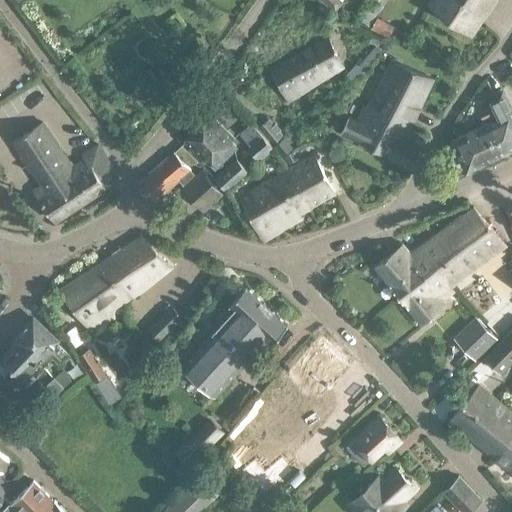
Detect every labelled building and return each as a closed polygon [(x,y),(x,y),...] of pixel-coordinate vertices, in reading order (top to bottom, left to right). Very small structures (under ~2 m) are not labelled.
[(321,0),(334,12),(343,2),(341,0),(321,0)] [(428,0),(426,4),(472,36),(496,0),(428,0)] [(395,26),(377,17),(371,28),(389,38),(395,26)] [(353,27),(357,23),(354,19),(349,20),(348,25),(353,27)] [(288,101),(344,67),(327,37),(269,67),(288,101)] [(349,116),(341,133),(411,168),(426,141),(409,131),(434,77),(391,60),(367,106),(363,104),(356,119),(349,116)] [(352,81),(363,70),(358,65),(356,63),(345,74),(352,81)] [(491,103),(498,117),(484,123),(499,156),(511,149),(511,114),(511,111),(511,107),(502,87),(487,94),(491,103)] [(498,117),(491,103),(478,109),(484,123),(498,117)] [(208,115),(183,139),(189,145),(186,148),(195,157),(199,154),(209,164),(236,137),(215,116),(212,119),(208,115)] [(248,143),(260,132),(245,115),(238,123),(244,129),(239,133),(248,143)] [(285,137),(269,118),(257,127),(273,146),(284,137),(285,137)] [(42,121),(13,141),(41,185),(33,190),(55,220),(117,179),(99,144),(83,155),(84,158),(72,166),(42,121)] [(484,123),(450,139),(463,165),(472,169),(499,156),(484,123)] [(260,132),(248,143),(245,145),(260,161),(274,149),(260,132)] [(293,148),(284,137),(273,146),(281,157),(293,148)] [(173,150),(137,181),(154,202),(179,180),(184,185),(182,187),(203,211),(203,212),(224,193),(202,168),(195,174),(182,160),(184,157),(191,164),(196,163),(198,161),(182,145),(175,152),(173,150)] [(314,153),(278,174),(290,195),(301,214),(311,208),(313,206),(336,193),(314,153)] [(210,174),(226,191),(248,171),(236,157),(218,174),(215,170),(210,174)] [(278,174),(239,196),(251,218),(289,198),(288,197),(290,195),(278,174)] [(288,197),(289,198),(251,218),(264,240),(303,217),(301,214),(290,195),(288,197)] [(441,258),(460,280),(507,245),(474,205),(427,239),(441,258)] [(136,292),(172,266),(142,235),(99,263),(114,280),(128,297),(136,292)] [(441,258),(427,239),(409,252),(402,243),(373,264),(397,294),(441,258)] [(460,280),(441,258),(397,294),(421,323),(445,304),(443,300),(455,291),(452,286),(460,280)] [(114,280),(99,263),(59,289),(74,309),(114,280)] [(128,297),(114,280),(74,309),(90,331),(111,315),(114,307),(128,297)] [(201,383),(267,305),(246,286),(228,305),(233,309),(213,332),(217,336),(186,369),(201,383)] [(147,329),(140,335),(153,349),(160,342),(159,342),(184,318),(171,305),(147,328),(147,329)] [(288,325),(267,305),(201,383),(215,396),(267,340),(271,343),(288,325)] [(60,364),(70,353),(57,341),(59,339),(33,314),(9,339),(13,343),(15,341),(43,366),(52,357),(60,364)] [(478,356),(496,339),(475,319),(458,336),(478,356)] [(511,360),(511,327),(482,358),(499,374),(511,360)] [(320,336),(287,372),(313,398),(299,413),(312,424),(332,402),(325,396),(351,366),(320,336)] [(15,341),(13,343),(0,356),(0,357),(24,380),(32,372),(36,375),(44,367),(43,366),(15,341)] [(107,374),(90,347),(77,355),(94,382),(95,382),(106,374),(107,374)] [(73,381),(63,369),(53,377),(54,378),(63,389),(73,381)] [(122,399),(106,374),(95,382),(114,411),(122,399)] [(63,389),(54,378),(44,387),(53,398),(63,389)] [(511,409),(479,382),(448,419),(492,456),(511,432),(511,409)] [(388,453),(404,439),(381,414),(353,439),(346,445),(364,465),(384,448),(388,453)] [(208,429),(201,437),(209,445),(224,430),(211,419),(204,426),(208,429)] [(511,432),(492,456),(511,472),(511,432)] [(181,458),(189,466),(196,459),(187,451),(181,458)] [(253,470),(237,452),(226,462),(258,503),(272,491),(259,477),(262,474),(256,467),(253,470)] [(350,501),(360,511),(395,511),(405,503),(401,499),(414,487),(395,466),(382,478),(379,474),(350,501)] [(199,511),(223,490),(204,470),(160,511),(199,511)] [(0,475),(0,492),(1,494),(2,494),(10,486),(0,475)] [(459,475),(442,490),(463,511),(469,511),(480,502),(482,500),(459,475)] [(1,494),(0,495),(0,511),(41,511),(54,500),(33,479),(10,502),(2,494),(1,494)] [(263,511),(243,488),(226,503),(233,511),(263,511)] [(54,500),(41,511),(67,511),(55,499),(54,500)]
